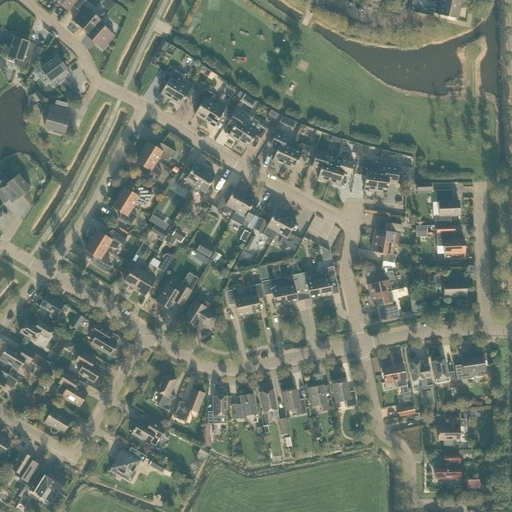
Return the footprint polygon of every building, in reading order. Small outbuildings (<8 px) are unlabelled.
[(54,0),(68,11),(73,5),(77,0),(54,0)] [(84,0),(77,0),(73,5),(78,9),(85,1),(84,0)] [(460,8),(440,3),(437,15),(458,19),(460,8)] [(99,22),(99,23),(101,21),(85,6),(72,20),(88,34),(99,22)] [(115,36),(99,23),(99,22),(88,34),(86,36),(102,50),(115,36)] [(12,37),(8,47),(9,47),(11,48),(8,57),(18,60),(16,67),(27,70),(35,45),(24,41),(25,40),(24,40),(24,41),(14,37),(14,39),(12,38),(12,37)] [(172,53),(175,48),(170,45),(167,50),(172,53)] [(36,46),(34,52),(42,54),(44,48),(36,46)] [(45,66),(41,69),(48,78),(55,87),(63,81),(70,75),(67,70),(63,66),(64,65),(64,64),(63,65),(58,57),(56,58),(55,56),(56,56),(55,55),(47,62),(48,62),(49,63),(45,66)] [(170,100),(181,83),(185,77),(169,68),(163,79),(168,82),(160,94),(170,100)] [(170,100),(180,106),(188,94),(193,97),(200,86),(194,83),(190,89),(181,83),(170,100)] [(202,103),(194,115),(204,121),(215,104),(210,101),(213,95),(203,88),(196,99),(202,103)] [(32,94),(37,101),(44,96),(39,89),(32,94)] [(73,89),(66,93),(70,99),(77,94),(73,89)] [(258,110),(262,103),(248,94),(243,101),(258,110)] [(53,107),(66,111),(68,104),(55,101),(53,107)] [(66,123),(69,111),(66,111),(53,107),(44,104),(43,109),(41,115),(47,117),(45,128),(54,130),(54,132),(53,132),(53,133),(63,135),(62,135),(63,133),(64,133),(67,123),(67,124),(68,123),(66,123)] [(204,121),(214,127),(222,115),(227,118),(234,107),(228,104),(224,110),(215,104),(204,121)] [(248,125),(252,119),(237,109),(230,120),(236,124),(228,136),(238,142),(248,125)] [(293,121),(291,128),(298,131),(300,124),(293,121)] [(238,142),(248,148),(255,136),(261,139),(267,128),(258,122),(255,129),(248,125),(238,142)] [(291,147),(285,144),(288,138),(276,132),(271,144),(278,148),(272,161),(283,166),(291,147)] [(158,148),(148,142),(142,152),(157,162),(159,158),(167,160),(170,156),(173,158),(176,153),(161,143),(158,148)] [(291,147),(283,166),(293,171),(294,170),(299,157),(305,159),(310,148),(301,143),(298,150),(291,147)] [(334,164),(327,162),(329,156),(328,154),(317,151),(312,167),(320,169),(318,179),(329,182),(334,164)] [(156,182),(161,174),(162,172),(156,164),(157,162),(142,152),(135,162),(147,169),(144,174),(143,174),(156,182)] [(353,161),(347,160),(345,159),(343,160),(341,165),(334,164),(329,182),(340,186),(344,172),(350,174),(353,161)] [(366,176),(364,190),(375,191),(378,172),(367,170),(368,161),(362,160),(360,175),(366,176)] [(205,170),(195,164),(188,176),(183,173),(176,184),(185,190),(189,183),(195,187),(205,170)] [(375,191),(387,193),(389,179),(397,180),(399,167),(390,166),(389,173),(378,172),(375,191)] [(208,188),(215,176),(205,170),(195,187),(205,193),(201,199),(206,203),(213,192),(208,188)] [(9,174),(0,181),(0,198),(4,204),(10,200),(12,203),(29,189),(29,188),(30,187),(31,187),(25,179),(22,180),(18,175),(13,179),(9,174)] [(431,183),(416,184),(416,186),(414,187),(414,190),(416,190),(417,193),(432,193),(431,183)] [(134,194),(124,187),(118,197),(133,207),(136,203),(143,206),(146,201),(148,202),(152,194),(139,186),(134,194)] [(245,194),(235,188),(228,200),(223,197),(216,209),(226,214),(229,208),(235,211),(245,194)] [(439,202),(439,216),(435,216),(435,224),(450,223),(450,216),(459,216),(459,201),(451,202),(451,198),(453,198),(452,190),(435,191),(436,202),(439,202)] [(245,194),(235,211),(231,219),(246,228),(254,215),(248,212),(255,199),(245,194)] [(131,226),(136,218),(137,216),(131,211),(133,207),(118,197),(112,207),(123,214),(120,219),(119,219),(131,226)] [(286,216),(275,210),(269,223),(263,220),(257,231),(273,240),(277,233),(276,233),(286,216)] [(289,234),(296,221),(286,216),(276,233),(277,233),(283,236),(279,243),(295,251),(301,240),(289,234)] [(389,223),(388,231),(375,229),(373,240),(394,244),(398,245),(401,225),(389,223)] [(157,235),(160,229),(154,225),(151,232),(157,235)] [(416,226),(417,237),(426,236),(426,226),(416,226)] [(437,233),(437,245),(444,245),(444,254),(465,253),(464,239),(454,239),(454,233),(454,226),(436,226),(437,233)] [(176,228),(171,235),(181,241),(185,234),(176,228)] [(108,237),(97,231),(91,241),(107,250),(109,247),(116,249),(117,247),(118,247),(119,244),(122,246),(126,239),(112,230),(108,237)] [(396,255),(392,254),(394,244),(373,240),(371,251),(384,254),(383,262),(395,263),(396,255)] [(91,241),(85,251),(95,257),(92,262),(107,272),(110,266),(107,264),(110,260),(104,254),(107,250),(91,241)] [(135,255),(141,258),(149,246),(143,242),(135,255)] [(200,242),(196,250),(208,256),(212,249),(200,242)] [(215,251),(210,258),(216,262),(221,255),(215,251)] [(172,260),(166,256),(158,269),(164,273),(172,260)] [(244,267),(247,261),(239,257),(236,263),(244,267)] [(145,272),(134,266),(124,282),(135,289),(145,272)] [(262,267),(263,279),(271,279),(270,267),(262,267)] [(339,293),(336,280),(333,267),(321,269),(323,278),(317,280),(321,297),(332,295),(332,294),(339,293)] [(425,279),(425,269),(417,269),(418,280),(425,279)] [(391,291),(388,280),(394,279),(392,271),(379,274),(380,282),(368,285),(370,296),(391,291)] [(135,289),(145,295),(155,279),(145,272),(135,289)] [(310,299),(321,297),(317,280),(311,281),(309,272),(298,274),(304,300),(310,299)] [(298,274),(292,275),(293,278),(287,279),(281,278),(286,304),(298,302),(297,301),(304,300),(298,274)] [(444,297),(466,296),(466,281),(453,282),(453,275),(433,276),(434,287),(444,287),(444,297)] [(264,296),(272,294),(275,307),(286,304),(281,278),(275,279),(262,282),(264,296)] [(183,303),(191,291),(181,284),(177,291),(167,285),(157,302),(170,311),(177,300),(183,303)] [(249,314),(260,312),(258,299),(264,298),(261,284),(249,286),(251,296),(245,297),(249,314)] [(238,317),(249,314),(245,297),(239,298),(237,289),(226,291),(229,305),(235,304),(238,317)] [(381,319),(398,315),(396,306),(393,307),(392,302),(393,301),(391,291),(370,296),(373,306),(380,305),(381,310),(379,310),(381,319)] [(66,313),(69,308),(63,305),(64,305),(46,295),(40,306),(51,313),(49,316),(55,320),(61,310),(66,313)] [(209,328),(216,317),(206,310),(207,309),(207,308),(209,304),(197,296),(183,319),(196,327),(199,321),(209,328)] [(76,329),(84,317),(78,314),(70,326),(76,329)] [(40,328),(34,325),(27,320),(20,332),(35,342),(39,334),(48,339),(54,329),(43,323),(40,328)] [(38,320),(34,325),(40,328),(43,323),(38,320)] [(110,355),(117,343),(107,337),(110,332),(97,324),(91,333),(96,336),(91,344),(110,355)] [(58,344),(63,348),(68,340),(62,337),(58,344)] [(68,342),(65,348),(70,351),(74,345),(68,342)] [(29,364),(35,354),(24,348),(20,353),(8,346),(0,358),(19,370),(24,361),(29,364)] [(94,382),(100,371),(92,366),(88,364),(91,357),(81,351),(75,361),(82,366),(78,373),(94,382)] [(457,380),(469,378),(482,376),(484,374),(483,371),(485,371),(483,356),(461,359),(462,365),(455,366),(457,380)] [(454,372),(448,373),(445,359),(432,361),(436,384),(448,382),(449,389),(456,387),(454,372)] [(421,387),(432,385),(431,380),(430,373),(424,374),(422,361),(409,363),(412,381),(420,379),(421,387)] [(408,392),(403,364),(382,368),(385,383),(396,381),(398,387),(402,387),(403,393),(408,392)] [(49,369),(58,373),(60,369),(51,365),(49,369)] [(57,393),(62,396),(79,407),(87,393),(74,386),(78,380),(65,372),(59,383),(60,384),(57,390),(57,393)] [(12,389),(17,380),(4,373),(1,378),(0,377),(0,392),(5,384),(12,389)] [(169,394),(176,381),(164,375),(156,391),(163,395),(158,405),(169,410),(176,397),(169,394)] [(347,407),(357,405),(354,391),(348,392),(346,382),(333,384),(337,402),(345,401),(347,407)] [(333,409),(330,395),(324,396),(322,385),(309,388),(313,406),(321,404),(323,411),(333,409)] [(197,412),(204,394),(192,389),(186,404),(180,401),(174,417),(186,422),(190,410),(197,412)] [(273,417),(278,416),(273,390),(259,393),(263,412),(272,411),(273,417)] [(296,415),(307,413),(304,399),(298,400),(296,390),(283,392),(286,410),(295,409),(296,415)] [(422,392),(425,407),(434,405),(431,391),(422,392)] [(232,419),(244,418),(243,416),(256,414),(253,394),(240,396),(241,404),(231,404),(232,419)] [(37,398),(32,395),(27,403),(32,406),(37,398)] [(45,422),(51,426),(50,429),(51,432),(54,434),(56,433),(58,430),(63,433),(71,420),(53,409),(56,404),(44,397),(39,405),(51,412),(45,422)] [(226,424),(226,415),(227,397),(213,397),(213,412),(208,412),(207,423),(226,424)] [(399,416),(415,413),(413,406),(397,409),(399,416)] [(444,413),(444,420),(444,426),(438,426),(438,440),(443,440),(443,446),(445,446),(446,447),(448,447),(450,447),(451,446),(453,446),(453,440),(459,440),(459,427),(464,427),(465,426),(465,425),(465,423),(465,422),(465,421),(465,420),(464,419),(459,419),(459,413),(444,413)] [(286,418),(278,420),(282,435),(289,434),(286,418)] [(132,433),(149,443),(150,443),(155,446),(159,439),(165,429),(155,423),(151,429),(147,427),(139,422),(132,433)] [(0,454),(1,455),(10,442),(0,435),(0,454)] [(204,458),(208,450),(201,447),(197,454),(204,458)] [(143,463),(146,457),(132,449),(129,455),(122,451),(112,468),(124,475),(123,477),(130,481),(135,472),(133,471),(139,461),(143,463)] [(27,482),(36,467),(30,463),(32,458),(20,450),(9,467),(21,475),(20,477),(27,482)] [(444,462),(444,466),(434,466),(434,479),(460,479),(460,466),(459,466),(459,463),(460,463),(460,455),(444,455),(444,462)] [(166,466),(167,466),(153,458),(148,466),(162,473),(164,469),(166,466)] [(38,475),(31,486),(42,494),(41,495),(52,502),(58,492),(58,493),(66,480),(50,469),(44,478),(38,475)] [(467,479),(467,488),(480,488),(480,479),(467,479)] [(22,483),(18,489),(24,492),(28,486),(22,483)]
